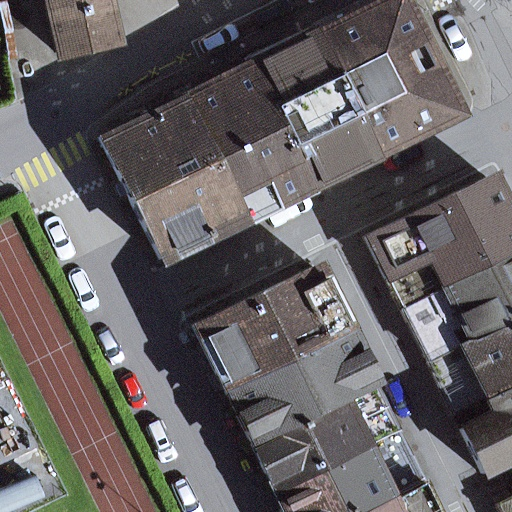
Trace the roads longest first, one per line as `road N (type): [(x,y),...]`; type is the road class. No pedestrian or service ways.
road 1 (residential): [(127,316),(511,125)]
road 2 (residential): [(239,0),(166,57),(36,130)]
road 3 (residential): [(127,316),(222,511)]
road 4 (residential): [(36,130),(127,316)]
